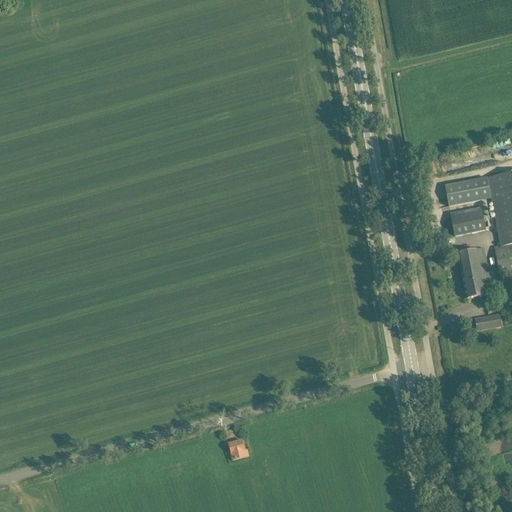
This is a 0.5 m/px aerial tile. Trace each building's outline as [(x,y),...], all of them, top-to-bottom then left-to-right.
[(511,174),(445,187),(449,208),(492,200),(501,247),(495,248),(501,278),(511,276),(511,174)] [(451,215),(455,238),(486,232),(482,209),(451,215)] [(458,254),(467,300),(486,296),(481,272),(488,271),(484,249),(468,252),(458,254)] [(475,320),(477,332),(502,327),(500,315),(475,320)] [(245,452),(242,441),(228,445),(233,462),(249,457),(247,451),(245,452)]
